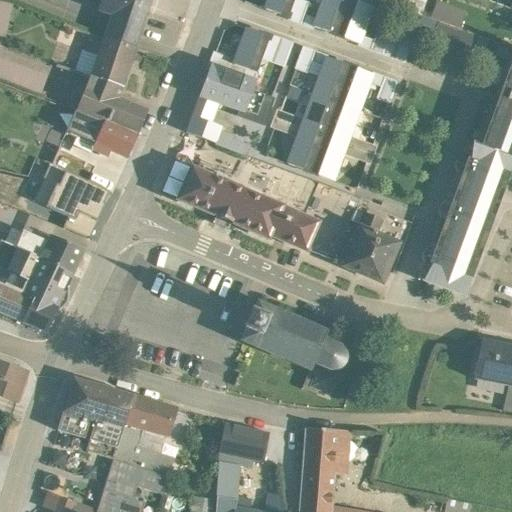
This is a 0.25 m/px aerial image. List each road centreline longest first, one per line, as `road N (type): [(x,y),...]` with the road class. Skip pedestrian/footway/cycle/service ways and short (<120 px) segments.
road 1 (residential): [(213,2),(469,99),(392,316)]
road 2 (residential): [(401,419),(281,416),(56,357)]
road 3 (residential): [(392,316),(333,301),(124,215)]
road 4 (residential): [(124,215),(213,2)]
road 5 (residential): [(10,511),(56,357)]
road 6 (residential): [(56,357),(124,215)]
